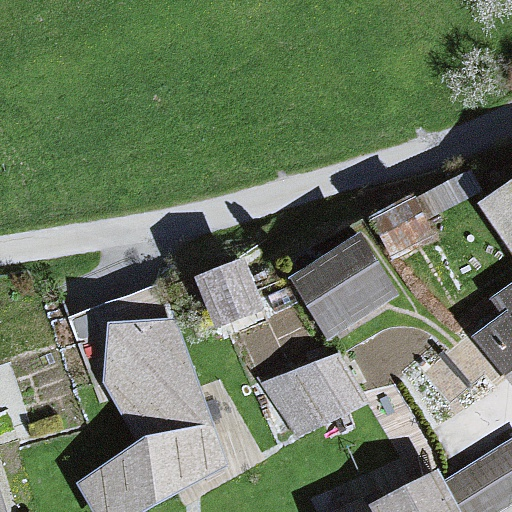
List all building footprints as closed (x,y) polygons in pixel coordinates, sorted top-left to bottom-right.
[(511,178),(477,202),(511,251),(511,178)] [(361,221),(386,265),(430,240),(408,199),(361,221)] [(351,242),(281,285),(324,343),(394,300),(351,242)] [(237,273),(185,287),(204,341),(260,322),(237,273)] [(502,313),(471,335),(511,385),(511,282),(491,297),(502,313)] [(184,511),(235,476),(177,327),(115,337),(107,391),(143,462),(84,496),(93,511),(184,511)] [(368,414),(342,358),(273,389),(299,445),(368,414)] [(501,511),(511,505),(511,437),(441,483),(459,511),(501,511)] [(444,511),(425,477),(361,511),(444,511)]
